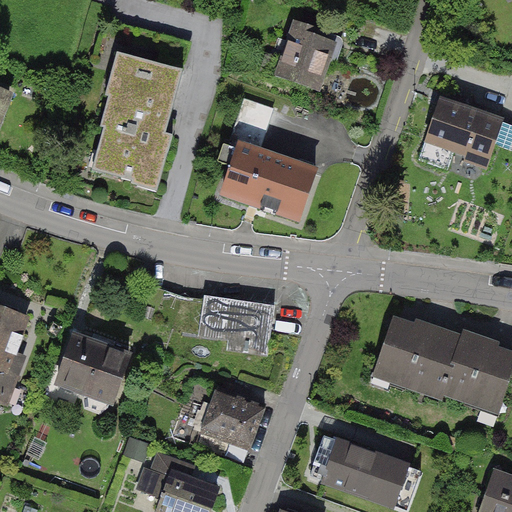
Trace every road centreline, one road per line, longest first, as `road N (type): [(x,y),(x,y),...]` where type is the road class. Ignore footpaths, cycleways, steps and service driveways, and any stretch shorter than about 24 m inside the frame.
road 1 (residential): [(0,197),(98,238),(341,272)]
road 2 (residential): [(432,0),(341,272)]
road 3 (residential): [(341,272),(255,511)]
road 4 (residential): [(341,272),(511,296)]
